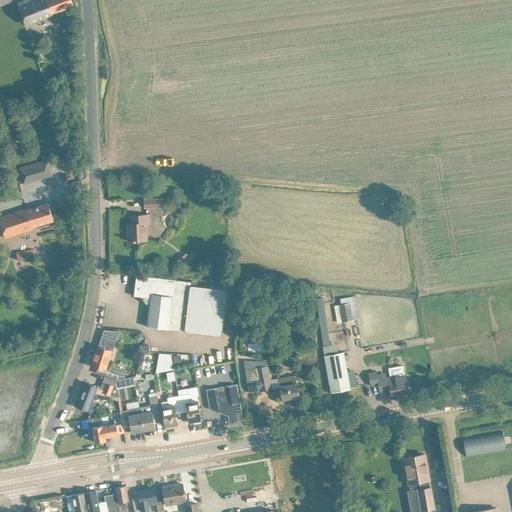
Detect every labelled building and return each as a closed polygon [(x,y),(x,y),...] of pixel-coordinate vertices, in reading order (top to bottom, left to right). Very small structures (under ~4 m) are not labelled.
[(26,0),(18,3),(26,24),(74,6),(71,0),(26,0)] [(38,73),(17,7),(0,12),(0,61),(7,83),(38,73)] [(47,160),(20,168),(24,183),(51,176),(47,160)] [(164,207),(164,199),(144,200),(145,208),(164,207)] [(54,221),(48,204),(27,210),(27,209),(0,217),(0,222),(5,238),(33,229),(33,228),(54,221)] [(136,241),(147,240),(146,224),(149,224),(149,215),(131,215),(131,224),(128,224),(128,241),(133,241),(133,242),(136,242),(136,241)] [(33,249),(16,253),(17,260),(35,257),(33,249)] [(187,254),(178,261),(183,266),(192,260),(187,254)] [(134,296),(142,297),(150,298),(147,326),(185,330),(191,285),(191,281),(137,275),(134,296)] [(191,285),(185,330),(222,334),(227,289),(191,285)] [(353,296),(340,299),(341,305),(334,306),(337,323),(357,319),(353,296)] [(112,351),(98,346),(91,366),(98,368),(96,373),(105,376),(115,379),(125,377),(127,371),(111,366),(110,370),(106,369),(112,351)] [(351,389),(344,352),(324,356),(331,393),(351,389)] [(171,366),(180,367),(180,355),(171,355),(171,366)] [(268,366),(267,362),(244,361),(249,393),(259,391),(260,391),(272,389),(280,387),(282,399),(292,397),(293,399),(298,398),(298,396),(300,396),(296,375),(271,380),(269,366),(268,366)] [(406,380),(405,374),(403,366),(389,369),(391,377),(378,379),(377,371),(368,373),(371,385),(378,384),(380,392),(391,390),(391,393),(391,395),(409,392),(411,391),(409,380),(406,380)] [(195,386),(205,385),(203,373),(194,374),(195,386)] [(116,386),(115,379),(105,376),(103,382),(116,386)] [(86,383),(77,404),(77,407),(91,412),(88,419),(94,418),(96,413),(92,412),(95,403),(92,401),(95,391),(103,394),(103,393),(118,398),(116,386),(103,382),(100,389),(97,388),(97,387),(86,383)] [(228,415),(229,423),(243,420),(240,403),(237,385),(206,390),(209,408),(210,408),(224,413),(223,410),(227,410),(228,415)] [(201,420),(198,404),(197,396),(190,397),(190,394),(178,396),(182,413),(187,412),(189,422),(194,421),(194,423),(201,422),(201,420)] [(154,422),(162,421),(157,396),(149,398),(151,405),(139,407),(140,413),(144,430),(155,428),(154,422)] [(176,414),(182,413),(178,396),(167,398),(168,401),(161,402),(166,426),(166,428),(173,427),(173,425),(178,424),(176,414)] [(144,430),(140,413),(139,407),(128,409),(128,410),(120,412),(123,428),(131,427),(132,433),(144,430)] [(118,433),(124,432),(123,428),(120,412),(114,413),(114,414),(101,417),(106,441),(111,440),(110,436),(118,434),(118,433)] [(106,441),(101,417),(94,418),(88,419),(90,430),(93,429),(95,442),(106,441)] [(429,480),(425,454),(404,458),(409,483),(411,491),(408,491),(411,511),(434,511),(430,487),(427,488),(425,480),(429,480)] [(186,502),(182,484),(163,487),(166,505),(186,502)] [(129,501),(126,485),(115,487),(117,496),(119,508),(119,511),(127,511),(126,501),(129,501)] [(157,500),(155,489),(138,492),(142,509),(148,508),(147,502),(157,500)] [(99,511),(95,491),(84,493),(87,511),(99,511)] [(141,511),(142,511),(142,509),(138,492),(131,493),(134,511),(141,511)] [(87,511),(84,493),(73,495),(74,501),(69,502),(68,503),(69,511),(87,511)] [(115,497),(114,495),(105,496),(107,511),(112,511),(117,511),(117,509),(119,508),(117,496),(115,497)] [(163,501),(157,502),(158,511),(163,511),(165,511),(163,501)]
